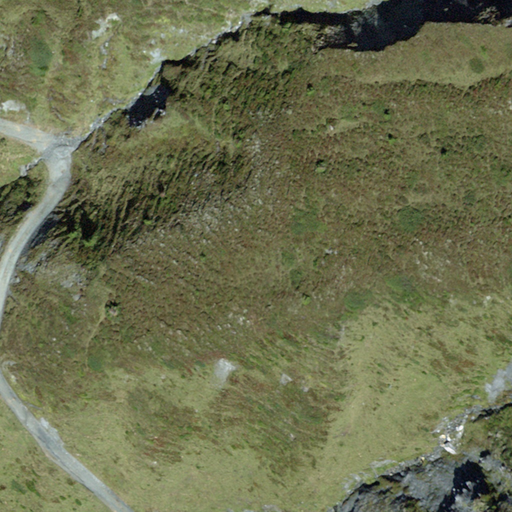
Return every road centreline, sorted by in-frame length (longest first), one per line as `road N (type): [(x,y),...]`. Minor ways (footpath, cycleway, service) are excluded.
road 1 (track): [(0,120),(50,147),(62,176),(20,240),(0,322)]
road 2 (track): [(0,364),(60,418),(128,511)]
